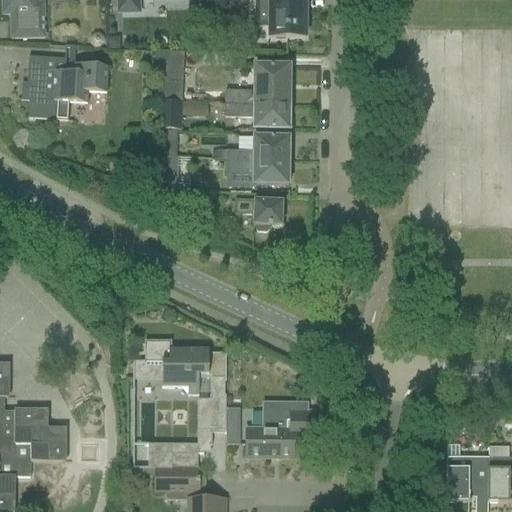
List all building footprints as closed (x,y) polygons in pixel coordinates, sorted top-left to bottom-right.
[(1,0),(2,17),(10,17),(10,41),(44,40),(43,6),(36,6),(36,0),(1,0)] [(117,0),(118,15),(137,15),(136,0),(117,0)] [(304,41),(304,2),(278,2),(277,0),(254,0),(255,29),(268,29),(268,41),(304,41)] [(89,39),(88,45),(92,50),(99,50),(103,46),(104,40),(100,35),(94,35),(89,39)] [(114,40),(107,40),(107,52),(119,51),(119,44),(114,40)] [(158,54),(156,103),(181,104),(182,84),(183,57),(183,55),(158,54)] [(104,97),(106,71),(62,68),(62,62),(27,60),(26,86),(21,86),(21,93),(24,93),(23,103),(28,103),(27,122),(67,124),(68,107),(85,108),(86,96),(104,97)] [(288,110),(288,89),(288,69),(268,69),(254,69),(253,89),(253,95),(237,95),(223,95),(223,109),(288,110)] [(180,132),(181,106),(161,106),(160,131),(180,132)] [(182,107),(181,119),(190,119),(190,107),(182,107)] [(288,133),(288,110),(223,109),(223,121),(253,121),(253,132),(288,133)] [(175,161),(176,135),(157,135),(156,160),(175,161)] [(225,155),(225,163),(237,164),(287,165),(287,154),(290,151),(290,147),(288,144),(288,141),(268,141),(252,140),(252,155),(225,155)] [(175,196),(175,186),(175,161),(156,160),(156,185),(155,195),(175,196)] [(237,164),(225,163),(225,177),(252,177),(252,188),(267,188),(287,188),(287,185),(289,183),(289,178),(287,175),(287,165),(237,164)] [(175,206),(175,196),(155,195),(155,205),(175,206)] [(252,228),(255,228),(254,232),(257,235),(265,235),(268,232),(268,228),(280,229),(281,205),(261,204),(235,203),(235,217),(253,218),(252,228)] [(143,364),(143,372),(161,372),(161,391),(187,391),(187,398),(198,398),(197,378),(210,378),(210,384),(210,397),(208,397),(208,436),(224,436),(224,398),(223,398),(223,384),(224,384),(224,356),(207,356),(207,352),(170,352),(170,343),(143,343),(143,364)] [(30,481),(30,466),(63,466),(64,432),(48,432),(48,416),(4,415),(4,400),(7,400),(7,367),(0,366),(0,511),(14,511),(15,481),(30,481)] [(297,414),(297,405),(278,405),(278,410),(262,409),(262,432),(245,432),(245,462),(297,462),(297,442),(313,442),(313,414),(297,414)] [(147,448),(147,471),(153,471),(196,471),(196,448),(147,448)] [(458,460),(458,448),(446,448),(446,460),(445,460),(445,505),(469,506),(469,504),(468,504),(468,501),(474,501),(474,511),(486,511),(487,506),(487,461),(458,460)] [(511,460),(499,461),(499,450),(488,450),(487,461),(487,506),(511,506),(511,504),(509,504),(509,496),(511,496),(511,460)] [(198,471),(196,471),(153,471),(153,491),(153,496),(185,496),(185,502),(198,502),(198,471)] [(223,511),(224,502),(198,502),(185,502),(184,511),(223,511)]
